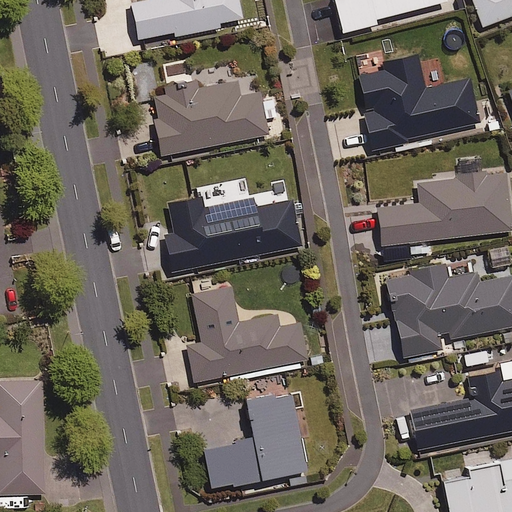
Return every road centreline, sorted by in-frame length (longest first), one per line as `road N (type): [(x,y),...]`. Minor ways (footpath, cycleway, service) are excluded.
road 1 (residential): [(303,511),(354,490),(377,446),(293,0)]
road 2 (tertiary): [(37,0),(140,511)]
